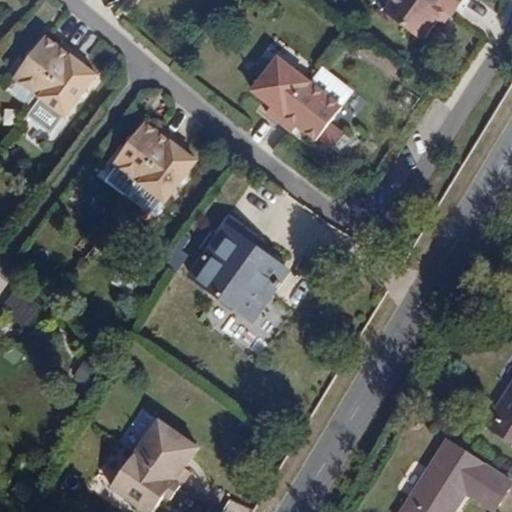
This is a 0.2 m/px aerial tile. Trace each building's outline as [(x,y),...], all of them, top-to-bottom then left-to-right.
[(382,0),(377,6),(414,35),(438,4),(445,10),(452,0),(382,0)] [(78,53),(53,33),(49,38),(36,28),(4,70),(55,109),(87,68),(75,58),(78,53)] [(334,103),(271,54),(245,87),(264,102),(259,109),(285,128),(290,122),(309,136),(334,103)] [(147,126),(135,116),(104,157),(155,196),(186,156),(173,146),(177,141),(151,121),(147,126)] [(194,273),(254,317),(290,271),(229,227),(194,273)] [(29,328),(44,307),(15,287),(0,308),(29,328)] [(511,390),(489,426),(511,440),(511,390)] [(114,482),(159,503),(169,480),(176,484),(190,453),(183,450),(193,427),(148,407),(114,482)] [(511,485),(511,481),(448,440),(401,511),(454,511),(467,493),(496,510),(511,485)]
